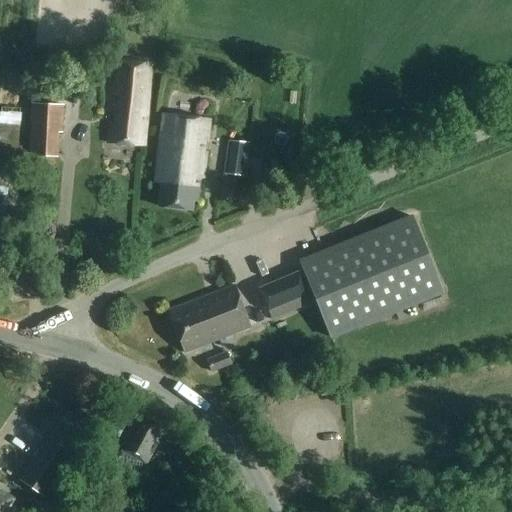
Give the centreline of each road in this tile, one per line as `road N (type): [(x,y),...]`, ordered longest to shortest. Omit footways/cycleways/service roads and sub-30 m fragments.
road 1 (unclassified): [(61,347),(81,302),(511,122)]
road 2 (tertiary): [(268,511),(260,485),(219,431),(166,390),(61,347)]
